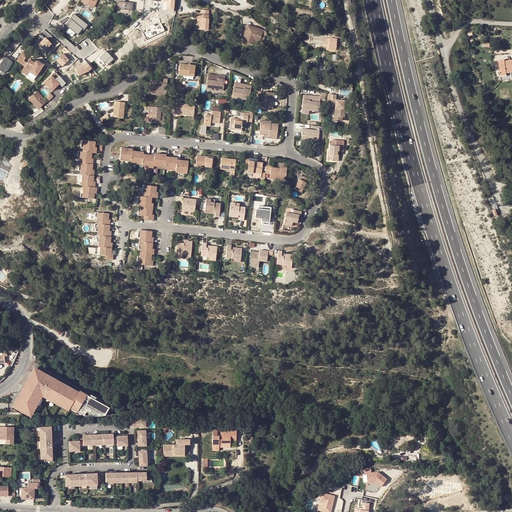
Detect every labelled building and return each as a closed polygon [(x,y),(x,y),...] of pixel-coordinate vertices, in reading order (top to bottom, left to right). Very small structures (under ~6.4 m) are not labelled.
[(129,15),(131,15),(132,10),(133,3),(127,3),(127,1),(125,1),(125,0),(117,0),(117,4),(115,4),(115,7),(117,7),(117,9),(118,9),(117,14),(129,15)] [(200,14),(199,21),(198,29),(207,30),(209,11),(201,10),(200,14)] [(71,38),(75,34),(76,35),(82,29),(83,31),(87,26),(74,14),(69,19),(66,17),(59,21),(62,25),(65,27),(64,28),(62,30),(71,38)] [(246,32),(246,36),(244,41),(252,43),(253,37),(260,39),(263,29),(247,24),(244,32),(246,32)] [(51,44),(45,38),(38,44),(44,51),(51,44)] [(323,38),(323,43),(323,44),(329,44),(330,50),(336,50),(336,49),(339,50),(339,46),(337,46),(337,39),(323,38)] [(109,50),(101,57),(108,65),(116,59),(109,50)] [(17,61),(25,66),(23,69),(29,73),(29,72),(37,76),(44,65),(37,60),(35,63),(30,59),(27,63),(24,60),(28,55),(23,51),(17,61)] [(69,60),(63,54),(56,60),(62,66),(69,60)] [(12,61),(6,57),(0,66),(0,69),(5,73),(9,71),(13,64),(12,61)] [(511,72),(511,60),(510,60),(510,59),(498,60),(500,73),(506,73),(511,72)] [(84,65),(75,69),(78,75),(88,71),(92,68),(87,63),(84,65)] [(196,66),(180,64),(179,74),(194,76),(196,66)] [(225,75),(209,74),(207,89),(224,90),(225,75)] [(62,86),(65,84),(59,76),(55,79),(51,76),(45,82),(52,90),(59,83),(62,86)] [(163,84),(160,83),(160,82),(160,80),(150,79),(148,94),(166,96),(167,80),(163,79),(163,82),(163,84)] [(252,85),(235,82),(232,97),(249,100),(252,85)] [(47,101),(37,91),(29,99),(38,109),(30,117),(32,119),(45,111),(41,107),(47,101)] [(273,108),(274,100),(275,93),(261,91),(260,107),(273,108)] [(49,100),(54,96),(51,92),(46,97),(49,100)] [(343,107),(344,104),(344,100),(336,99),(336,94),(332,94),(332,103),(335,103),(334,120),(342,121),(343,116),(345,116),(345,112),(346,107),(343,107)] [(320,96),(304,95),(303,109),(319,111),(320,96)] [(125,103),(115,102),(113,117),(123,118),(125,103)] [(179,112),(187,113),(186,115),(194,116),(195,106),(194,106),(195,103),(190,103),(190,105),(188,105),(188,104),(180,103),(180,105),(175,104),(174,115),(179,115),(179,114),(179,112)] [(161,108),(149,106),(148,114),(152,115),(152,119),(160,120),(160,122),(164,122),(165,115),(161,115),(161,108)] [(211,116),(205,115),(204,125),(210,126),(210,122),(220,123),(221,112),(212,111),(211,116)] [(243,119),(231,118),(230,129),(242,130),(243,121),(248,122),(248,121),(248,115),(243,115),(243,119)] [(264,134),(269,134),(269,136),(269,138),(277,139),(278,124),(271,123),(261,122),(259,135),(263,135),(264,134)] [(309,139),(308,141),(318,142),(319,130),(302,129),(302,138),(309,139)] [(94,153),(94,147),(95,142),(82,140),(81,148),(83,148),(83,152),(92,153),(94,153)] [(337,155),(337,151),(339,151),(343,151),(344,140),(339,140),(339,141),(332,141),(332,145),(330,145),(330,150),(328,150),(328,160),(338,161),(339,155),(337,155)] [(125,150),(125,148),(122,148),(120,160),(124,160),(124,159),(127,159),(127,160),(131,161),(133,151),(133,149),(129,149),(129,150),(125,150)] [(90,164),(91,158),(92,153),(83,152),(78,151),(78,159),(80,159),(79,163),(90,164)] [(139,163),(139,164),(143,164),(144,154),(144,152),(140,152),(140,154),(136,153),(136,151),(133,151),(131,161),(131,163),(135,164),(135,162),(139,163)] [(154,166),(155,156),(151,155),(151,157),(147,156),(147,155),(144,154),(143,164),(143,166),(146,167),(146,165),(150,165),(150,167),(154,167),(154,166)] [(161,165),(161,166),(165,167),(166,157),(167,155),(162,154),(162,156),(158,156),(159,154),(155,154),(155,156),(154,166),(157,166),(157,164),(161,165)] [(214,159),(206,158),(207,156),(198,155),(196,166),(213,167),(214,159)] [(172,168),(172,169),(176,170),(177,160),(178,158),(174,158),(174,159),(170,159),(170,157),(166,157),(165,167),(165,169),(169,169),(169,167),(172,168)] [(222,158),(220,168),(235,170),(235,168),(235,165),(235,164),(239,164),(239,160),(236,159),(222,158)] [(254,173),(261,174),(263,163),(256,162),(249,161),(249,160),(246,159),(246,168),(248,168),(248,172),(254,173)] [(184,171),(183,172),(187,173),(189,161),(185,161),(184,162),(181,162),(181,160),(177,160),(176,170),(176,172),(180,172),(180,170),(184,171)] [(92,176),(92,170),(93,164),(90,164),(79,163),(78,163),(78,169),(81,169),(81,174),(92,176)] [(271,166),(266,165),(266,173),(270,173),(270,178),(285,180),(287,168),(283,167),(282,169),(280,169),(271,167),(271,166)] [(82,186),(84,186),(93,187),(93,182),(94,176),(92,176),(81,174),(79,174),(79,178),(80,178),(80,182),(82,182),(82,186)] [(299,179),(298,182),(294,189),(302,192),(304,187),(306,183),(308,184),(309,184),(310,180),(304,177),(302,181),(299,179)] [(152,197),(155,198),(156,192),(157,187),(143,185),(142,192),(145,193),(144,197),(152,197)] [(95,187),(93,187),(84,186),(83,190),(81,190),(80,197),(94,199),(94,193),(95,187)] [(150,209),(151,203),(152,197),(144,197),(138,196),(137,204),(140,204),(139,208),(150,209)] [(196,200),(183,198),(182,209),(195,211),(196,200)] [(215,203),(210,202),(211,200),(206,199),(205,213),(213,214),(214,211),(216,211),(216,216),(219,217),(220,204),(215,203)] [(239,206),(235,206),(235,203),(231,202),(229,216),(238,218),(239,214),(241,215),(240,219),(243,219),(245,207),(239,206)] [(271,221),(274,222),(275,214),(272,213),(272,206),(255,204),(254,217),(264,218),(271,219),(271,221)] [(145,220),(151,220),(152,214),(153,209),(150,209),(139,208),(138,215),(145,216),(145,220)] [(108,225),(108,219),(109,214),(95,212),(95,220),(97,220),(96,224),(108,225)] [(298,214),(293,214),(286,212),(284,224),(292,226),(292,224),(292,222),(296,223),(297,223),(298,214)] [(108,225),(96,224),(95,224),(94,231),(98,231),(98,235),(109,237),(109,231),(110,225),(108,225)] [(152,231),(139,230),(138,237),(140,238),(140,242),(151,243),(151,237),(152,231)] [(109,248),(110,243),(111,237),(109,237),(98,235),(97,235),(96,239),(97,239),(97,243),(99,243),(98,247),(109,248)] [(188,240),(185,240),(184,243),(184,245),(181,245),(181,243),(177,243),(176,256),(183,257),(183,255),(186,255),(186,257),(191,258),(192,241),(188,241),(188,240)] [(151,243),(140,242),(139,241),(138,249),(141,250),(140,253),(152,254),(152,249),(153,243),(151,243)] [(207,256),(212,256),(211,260),(216,260),(217,246),(208,245),(208,248),(206,248),(206,243),(202,242),(201,255),(207,256)] [(232,257),(236,258),(236,261),(240,262),(242,248),(233,247),(233,250),(231,249),(231,245),(227,244),(226,257),(232,257)] [(110,260),(111,254),(112,248),(109,248),(98,247),(98,254),(104,255),(104,259),(110,260)] [(250,264),(259,265),(259,261),(267,261),(268,251),(260,250),(260,252),(252,251),(250,264)] [(283,263),(287,263),(287,266),(292,266),(292,252),(283,252),(283,255),(281,255),(281,250),(278,250),(278,263),(283,263)] [(140,261),(139,264),(150,265),(151,260),(152,254),(140,253),(138,253),(137,260),(140,261)] [(110,410),(34,369),(12,409),(31,420),(43,400),(85,419),(105,418),(110,410)] [(130,420),(131,427),(146,427),(145,419),(130,420)] [(0,439),(6,440),(6,444),(13,444),(14,427),(0,427),(0,439)] [(41,459),(53,458),(51,427),(40,428),(41,459)] [(224,447),(230,447),(230,441),(231,436),(236,436),(236,430),(221,431),(221,436),(217,436),(217,430),(213,430),(213,447),(219,447),(219,444),(224,444),(224,447)] [(80,448),(84,448),(83,445),(114,443),(117,443),(118,446),(128,445),(128,435),(117,436),(113,437),(113,433),(83,435),(83,441),(69,442),(70,452),(80,451),(80,448)] [(397,445),(402,440),(398,437),(393,443),(397,445)] [(174,454),(175,454),(175,455),(185,455),(185,445),(190,445),(190,440),(177,440),(177,445),(163,445),(164,457),(174,457),(174,455),(174,454)] [(147,465),(146,450),(139,450),(139,465),(147,465)] [(12,468),(0,467),(0,477),(11,478),(12,468)] [(376,482),(382,487),(387,480),(379,473),(372,473),(372,468),(365,469),(365,474),(367,474),(368,482),(376,482)] [(146,471),(129,472),(129,482),(137,482),(137,480),(146,480),(146,471)] [(129,472),(105,473),(106,482),(129,482),(129,472)] [(97,473),(66,475),(66,478),(66,487),(97,485),(97,473)] [(42,488),(40,480),(33,480),(33,483),(28,483),(28,488),(21,488),(21,494),(21,499),(34,499),(34,488),(42,488)] [(6,486),(0,485),(0,495),(8,495),(8,491),(6,489),(6,486)] [(330,511),(335,496),(322,493),(319,502),(323,503),(321,511),(325,511),(330,511)] [(360,508),(355,508),(355,511),(368,511),(369,504),(363,503),(363,508),(363,511),(360,510),(360,508)]
